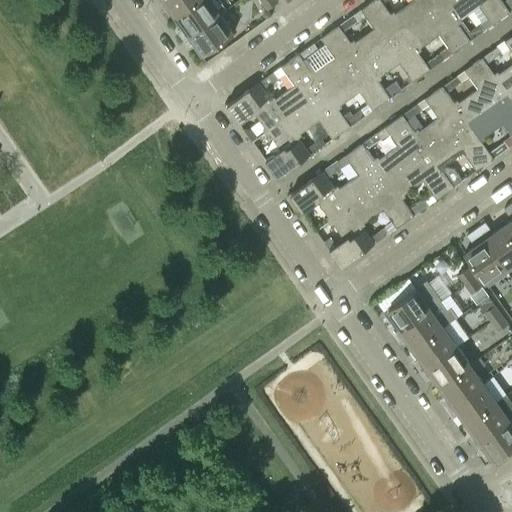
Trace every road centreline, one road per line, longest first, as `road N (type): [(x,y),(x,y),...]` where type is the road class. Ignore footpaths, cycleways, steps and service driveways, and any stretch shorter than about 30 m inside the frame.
road 1 (residential): [(334,308),(190,104)]
road 2 (residential): [(471,498),(334,308)]
road 3 (residential): [(334,308),(511,167)]
road 4 (residential): [(190,104),(341,0)]
road 5 (residential): [(190,104),(116,0)]
